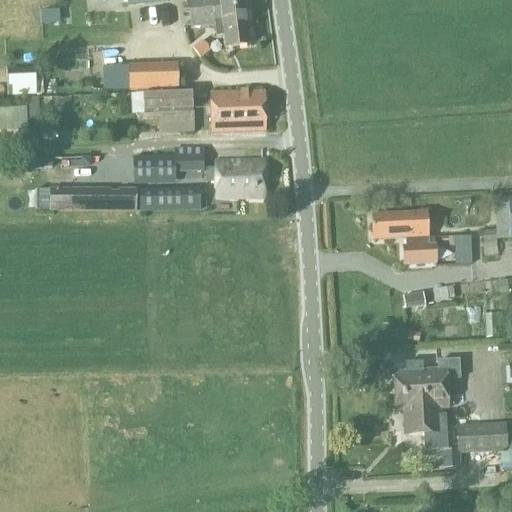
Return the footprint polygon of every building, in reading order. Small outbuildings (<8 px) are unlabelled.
[(187,0),(189,13),(246,7),(245,0),(187,0)] [(246,7),(189,13),(191,29),(215,27),(216,37),(223,36),(225,49),(251,46),(246,7)] [(193,49),(200,59),(209,51),(202,42),(193,49)] [(108,69),(109,93),(178,89),(177,64),(108,69)] [(8,97),(37,95),(36,76),(7,78),(8,97)] [(240,92),(240,94),(210,94),(211,134),(264,133),(263,93),(247,94),(247,92),(240,92)] [(144,117),(193,114),(192,93),(143,96),(144,117)] [(0,117),(0,140),(28,139),(27,116),(0,117)] [(175,157),(130,159),(131,186),(176,184),(176,175),(204,174),(203,150),(174,151),(175,157)] [(80,167),(91,167),(90,157),(80,158),(80,167)] [(93,158),(94,177),(126,176),(125,157),(93,158)] [(216,200),(264,200),(264,163),(216,163),(216,200)] [(199,212),(198,189),(141,192),(142,214),(199,212)] [(71,214),(114,214),(114,190),(50,190),(50,212),(71,212),(71,214)] [(426,247),(426,239),(428,239),(426,214),(371,217),(372,242),(405,240),(406,248),(402,248),(403,266),(435,264),(434,246),(426,247)] [(482,233),(482,245),(495,245),(495,233),(482,233)] [(470,266),(470,238),(454,238),(454,266),(470,266)] [(433,306),(434,323),(453,322),(452,305),(433,306)] [(424,412),(440,411),(448,410),(446,371),(392,375),(394,398),(413,396),(413,401),(423,400),(424,412)] [(441,435),(440,411),(424,412),(423,400),(413,401),(413,396),(394,398),(395,414),(403,413),(404,437),(441,435)] [(511,431),(504,432),(503,427),(456,430),(457,455),(505,453),(505,449),(511,449),(511,431)]
